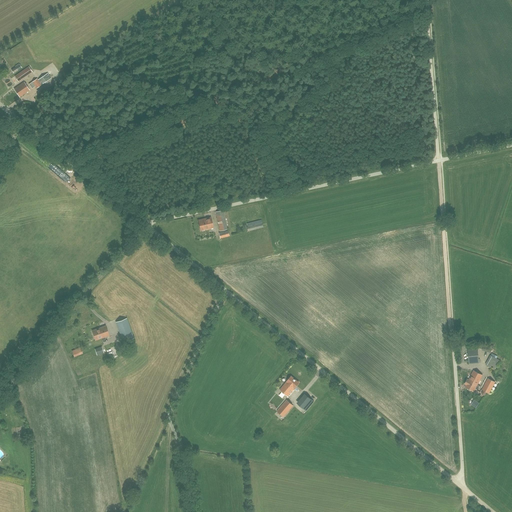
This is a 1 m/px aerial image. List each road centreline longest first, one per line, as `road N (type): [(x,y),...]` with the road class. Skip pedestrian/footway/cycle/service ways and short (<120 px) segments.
road 1 (unclassified): [(464,487),(145,222)]
road 2 (unclassified): [(145,222),(511,145)]
road 3 (track): [(454,359),(425,0)]
road 4 (unclassified): [(145,222),(13,115)]
road 5 (unclassified): [(464,487),(454,359)]
